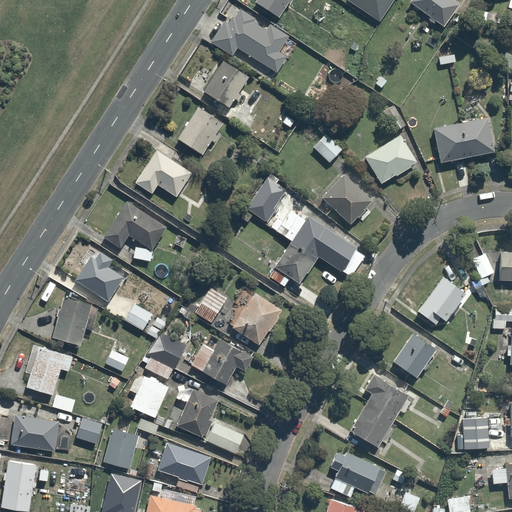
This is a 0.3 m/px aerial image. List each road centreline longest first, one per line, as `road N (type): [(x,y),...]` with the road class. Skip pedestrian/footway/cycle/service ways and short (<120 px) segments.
road 1 (residential): [(511,205),(444,219),(404,246),(290,418),(254,511)]
road 2 (secondary): [(0,303),(193,0)]
